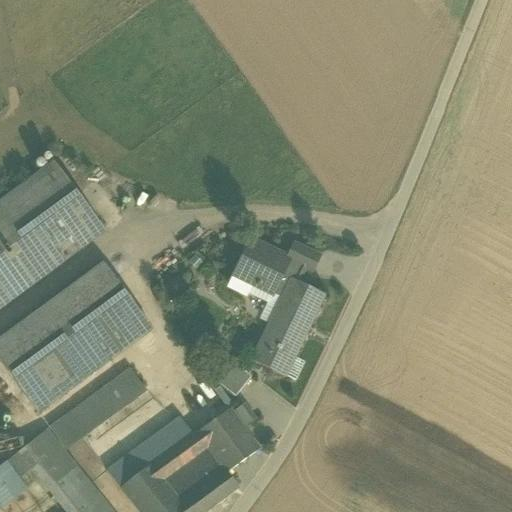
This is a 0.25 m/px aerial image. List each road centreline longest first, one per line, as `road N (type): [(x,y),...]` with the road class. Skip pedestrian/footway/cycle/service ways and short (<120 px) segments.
road 1 (track): [(235,511),(318,397),(481,0)]
road 2 (track): [(135,264),(164,339),(166,377),(153,405),(91,457),(126,511)]
road 3 (track): [(135,264),(205,224),(245,213),(320,220),(382,243)]
